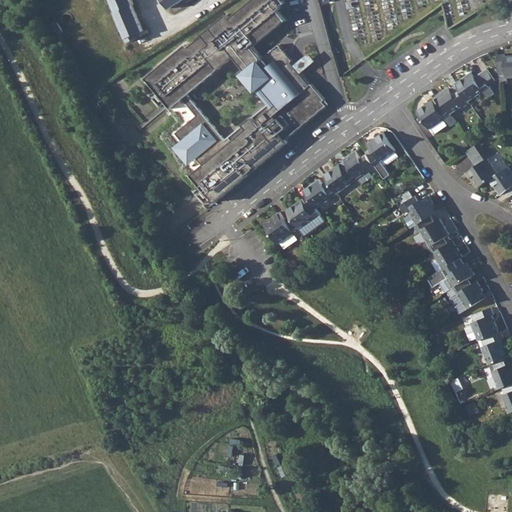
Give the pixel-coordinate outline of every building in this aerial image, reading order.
[(134,4),(132,0),(112,0),(117,11),(116,12),(129,42),(143,35),(142,31),(144,30),(133,5),(134,4)] [(203,165),(193,173),(203,186),(197,191),(206,201),(212,196),(216,201),(248,175),(245,171),(252,165),(255,169),(288,142),(286,139),(327,105),(323,100),(325,99),(312,83),(310,85),(300,73),(294,65),(291,61),(293,60),(279,44),(264,57),(254,45),(286,19),(277,8),(285,1),(283,0),(249,0),(230,16),(227,13),(188,45),(185,42),(145,76),(156,89),(150,94),(159,105),(165,100),(170,106),(182,97),(196,114),(175,131),(183,141),(184,142),(183,143),(182,146),(181,148),(182,151),(183,153),(185,155),(187,156),(190,156),(192,155),(194,154),(203,165)] [(164,0),(170,8),(182,0),(164,0)] [(57,22),(53,24),(59,34),(63,31),(57,22)] [(294,65),(300,73),(316,60),(309,52),(294,65)] [(504,54),(496,54),(499,75),(506,75),(506,78),(511,77),(511,53),(504,54)] [(470,72),(455,83),(460,90),(468,102),(483,92),(487,96),(493,92),(489,85),(495,81),(486,68),(474,77),(470,72)] [(449,86),(437,94),(441,100),(451,114),(462,106),(466,111),(472,107),(468,102),(460,90),(454,94),(449,86)] [(451,114),(441,100),(435,104),(432,99),(416,110),(429,129),(445,119),(449,124),(455,120),(451,114)] [(371,147),(365,151),(367,154),(379,171),(385,167),(385,166),(381,161),(396,151),(396,150),(383,131),(368,142),(371,147)] [(183,143),(184,142),(183,141),(177,146),(189,161),(195,155),(194,154),(192,155),(190,156),(187,156),(185,155),(183,153),(182,151),(181,148),(182,146),(183,143)] [(473,145),(465,150),(472,160),(485,151),(478,141),(473,145)] [(485,151),(472,160),(476,166),(467,173),(477,188),(489,180),(498,173),(488,158),(493,154),(489,148),(485,151)] [(355,150),(344,158),(345,159),(358,178),(362,183),(379,171),(367,154),(361,158),(355,150)] [(396,151),(381,161),(385,166),(399,156),(396,151)] [(345,159),(324,174),(327,179),(337,193),(353,182),(356,187),(362,183),(358,178),(345,159)] [(498,173),(489,180),(499,195),(505,191),(509,197),(511,194),(511,171),(508,166),(498,173)] [(319,179),(303,189),(310,199),(316,208),(332,197),(336,202),(341,199),(337,193),(327,179),(322,183),(319,179)] [(407,209),(417,224),(431,216),(439,211),(429,195),(419,201),(416,195),(397,206),(401,212),(407,209)] [(302,198),(286,209),(292,216),(300,228),(315,217),(319,222),(324,219),(316,208),(310,199),(305,203),(302,198)] [(300,228),(292,216),(285,221),(279,212),(264,222),(279,243),(294,233),(298,238),(304,233),(300,228)] [(417,224),(411,228),(414,234),(420,231),(430,246),(444,237),(450,234),(440,218),(434,221),(431,216),(417,224)] [(430,246),(424,250),(437,272),(460,258),(463,256),(453,240),(448,243),(444,237),(430,246)] [(437,272),(428,278),(433,286),(440,283),(445,292),(448,290),(454,286),(468,278),(475,273),(467,261),(464,263),(460,258),(437,272)] [(487,296),(477,281),(472,284),(468,278),(454,286),(448,290),(460,312),(487,296)] [(471,322),(478,340),(482,339),(500,331),(493,314),(494,314),(491,307),(472,315),(474,320),(471,322)] [(500,331),(482,339),(484,345),(481,346),(488,364),(491,363),(510,356),(503,339),(504,338),(501,331),(500,331)] [(510,356),(491,363),(494,369),(491,371),(498,389),(502,387),(511,383),(511,357),(511,355),(510,356)] [(511,383),(502,387),(504,394),(501,395),(509,413),(511,411),(511,383)]
